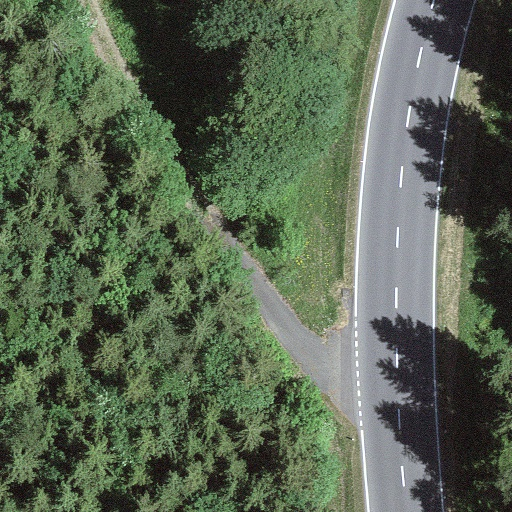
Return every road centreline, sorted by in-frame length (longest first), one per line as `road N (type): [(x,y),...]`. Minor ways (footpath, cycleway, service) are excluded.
road 1 (secondary): [(435,0),(400,185),(397,395),(407,511)]
road 2 (track): [(397,395),(307,347),(172,170),(91,0)]
